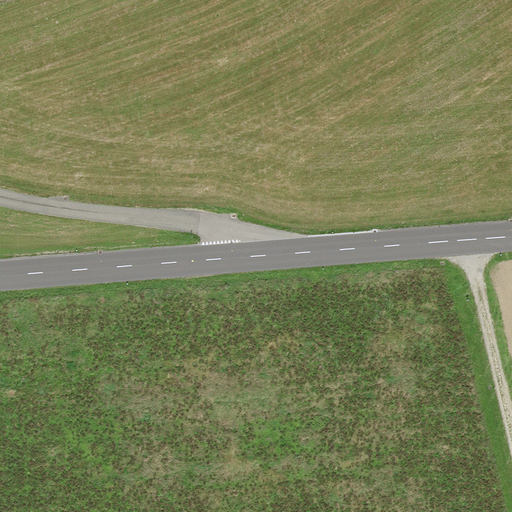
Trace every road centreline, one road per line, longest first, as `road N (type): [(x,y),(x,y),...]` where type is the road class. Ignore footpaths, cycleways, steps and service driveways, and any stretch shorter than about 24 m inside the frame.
road 1 (unclassified): [(0,200),(203,226),(251,241),(267,255)]
road 2 (tertiary): [(267,255),(0,277)]
road 3 (tertiary): [(511,241),(267,255)]
road 4 (track): [(472,244),(511,422)]
